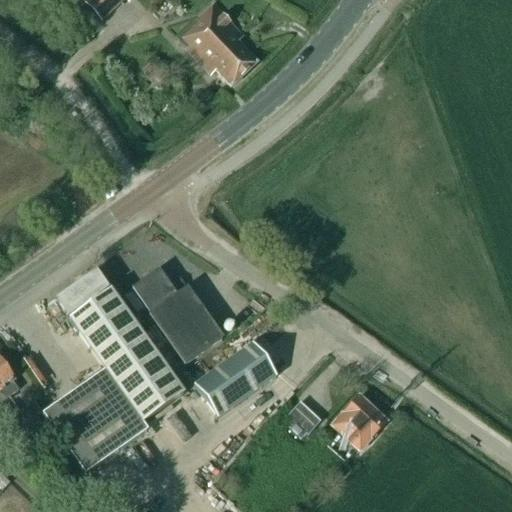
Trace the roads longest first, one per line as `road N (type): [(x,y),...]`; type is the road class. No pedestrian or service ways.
road 1 (unclassified): [(511,459),(210,251),(146,194)]
road 2 (tertiary): [(146,194),(255,114),(358,0)]
road 3 (tertiary): [(0,298),(146,194)]
road 4 (unclassified): [(56,80),(146,194)]
